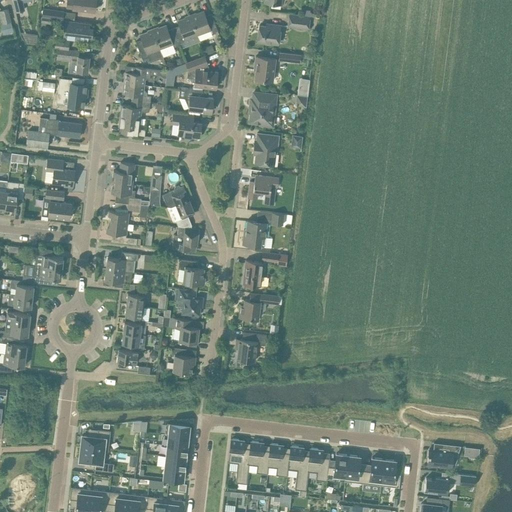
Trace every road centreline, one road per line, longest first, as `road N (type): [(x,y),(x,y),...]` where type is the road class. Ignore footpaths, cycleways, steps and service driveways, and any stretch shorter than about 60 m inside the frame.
road 1 (residential): [(395,0),(355,336),(424,353)]
road 2 (residential): [(408,511),(416,444),(208,420),(197,511)]
road 3 (residential): [(210,369),(223,252),(188,155)]
road 4 (residential): [(53,511),(71,352)]
road 5 (residential): [(96,142),(109,34),(142,12)]
road 6 (residential): [(229,127),(246,0)]
